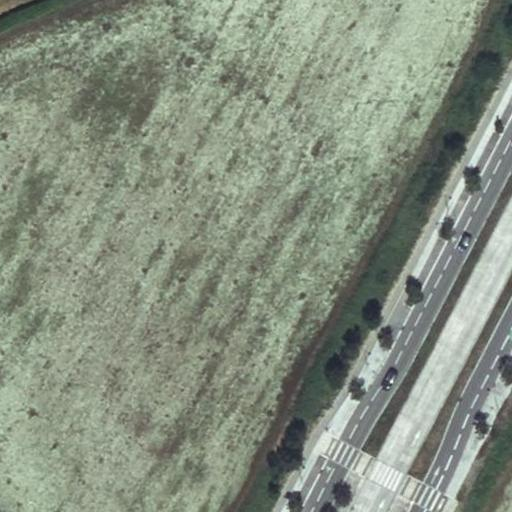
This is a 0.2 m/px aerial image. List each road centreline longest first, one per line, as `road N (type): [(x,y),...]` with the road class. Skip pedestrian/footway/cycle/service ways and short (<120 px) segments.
road 1 (tertiary): [(511,147),(317,511)]
road 2 (tertiary): [(422,511),(511,320)]
